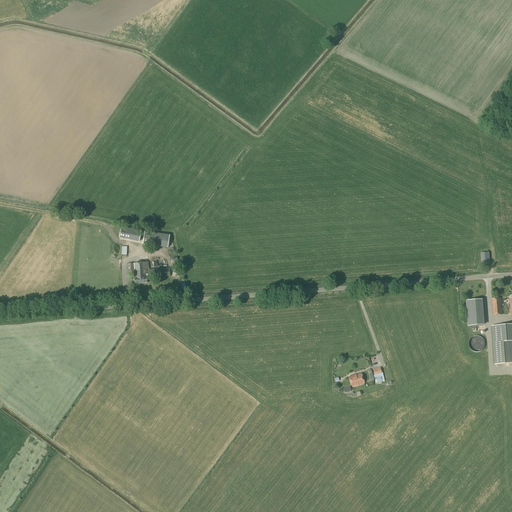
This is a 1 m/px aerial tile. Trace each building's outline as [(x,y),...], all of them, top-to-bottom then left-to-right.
[(127,240),(129,241),(131,229),(121,227),(119,238),(124,239),(127,240)] [(169,235),(145,232),(143,244),(168,248),(169,235)] [(481,253),(481,264),(490,263),(489,252),(481,253)] [(149,270),(148,262),(134,264),(134,273),(135,279),(134,279),(134,284),(147,283),(147,278),(149,278),(149,279),(170,277),(169,268),(149,270)] [(484,322),(483,297),(467,298),(469,324),(484,322)] [(492,299),(494,316),(502,315),(501,299),(492,299)] [(511,324),(491,326),(494,365),(511,363),(511,324)] [(476,336),(475,336),(474,336),(474,337),(473,337),(472,338),(471,338),(471,339),(470,340),(469,341),(469,342),(469,343),(469,344),(469,345),(469,346),(469,347),(470,348),(470,349),(471,349),(471,350),(472,351),(473,351),(474,352),(475,352),(476,352),(477,352),(478,352),(479,352),(480,352),(481,351),(482,351),(482,350),(483,349),(484,349),(484,348),(484,347),(485,346),(485,345),(485,344),(485,343),(485,342),(484,341),(484,340),(483,339),(482,338),(481,337),(480,337),(479,336),(478,336),(477,336),(476,336)] [(376,378),(377,383),(384,382),(382,372),(381,373),(380,368),(372,370),(374,379),(376,378)] [(349,377),(352,387),(364,384),(361,374),(356,375),(349,377)]
